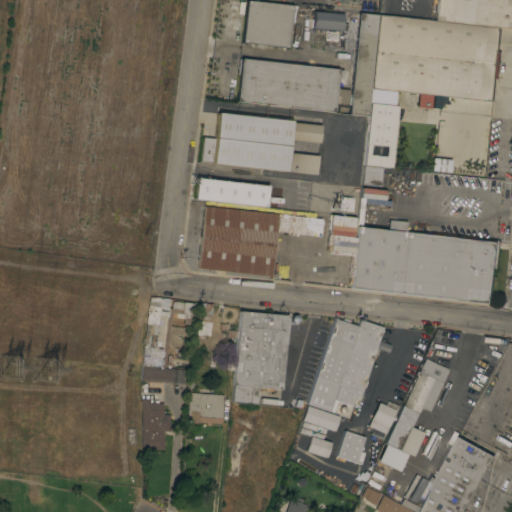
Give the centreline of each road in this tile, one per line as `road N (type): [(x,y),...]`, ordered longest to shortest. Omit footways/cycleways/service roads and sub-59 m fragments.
road 1 (residential): [(174,290),(511,322)]
road 2 (residential): [(207,0),(174,290)]
